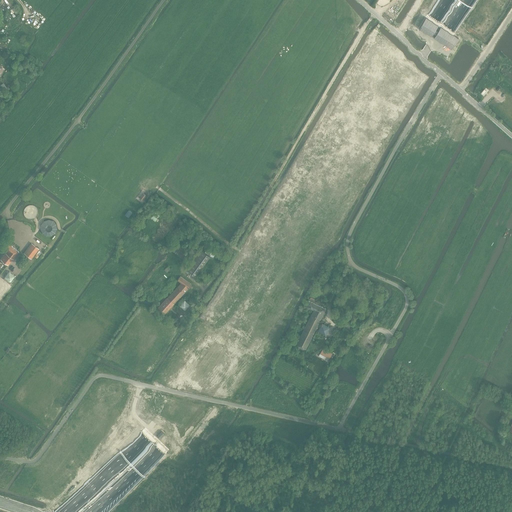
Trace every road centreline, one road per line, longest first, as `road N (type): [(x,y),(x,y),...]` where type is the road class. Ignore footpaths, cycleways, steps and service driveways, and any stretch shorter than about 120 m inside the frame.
road 1 (motorway): [(446,0),(231,337),(193,388),(65,511)]
road 2 (motorway): [(93,511),(160,448),(242,346),(465,0)]
road 3 (unclassified): [(390,335),(406,295),(350,262),(348,235),(442,74)]
road 4 (unclassified): [(3,213),(163,0)]
